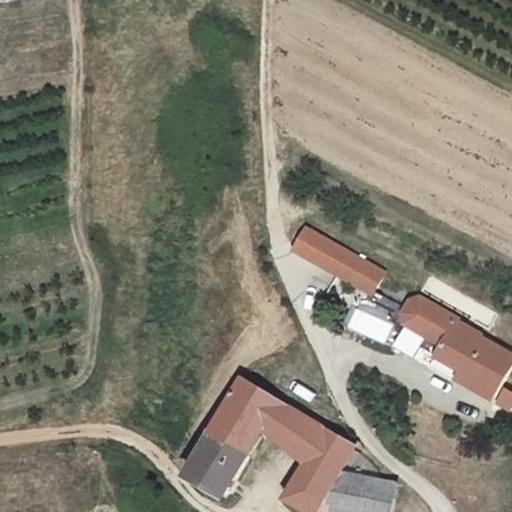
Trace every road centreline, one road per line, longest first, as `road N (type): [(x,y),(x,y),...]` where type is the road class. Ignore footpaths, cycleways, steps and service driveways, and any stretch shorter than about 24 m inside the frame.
road 1 (track): [(73,0),(74,220),(94,286),(88,364),(76,381),(0,404)]
road 2 (unclassified): [(445,511),(352,420),(282,248)]
road 3 (track): [(269,0),(268,165),(282,248)]
road 4 (track): [(213,511),(189,495),(159,451),(119,432),(0,435)]
